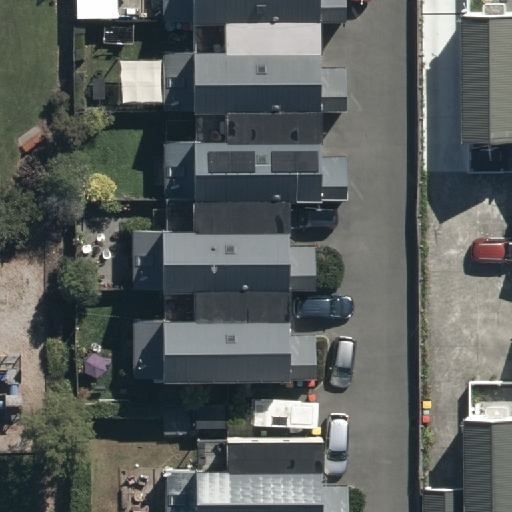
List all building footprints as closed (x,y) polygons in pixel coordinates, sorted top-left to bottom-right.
[(153,0),(154,31),(332,30),(332,0),(153,0)] [(511,153),(511,21),(463,21),(463,153),(511,153)] [(154,62),(154,121),(333,121),(332,83),(303,83),(303,31),(182,32),(182,62),(154,62)] [(153,153),(153,212),(332,211),(332,173),(302,174),(302,122),(181,122),(181,153),(153,153)] [(126,244),(126,303),(305,303),(304,265),(275,265),(275,213),(153,214),(154,244),(126,244)] [(126,334),(127,393),(305,392),(305,355),(276,355),(276,303),(154,303),(154,334),(126,334)] [(511,511),(511,418),(471,418),(471,511),(511,511)] [(166,462),(166,511),(344,511),(344,483),(315,483),(315,431),(193,432),(194,462),(166,462)] [(465,511),(466,492),(431,492),(431,511),(465,511)]
